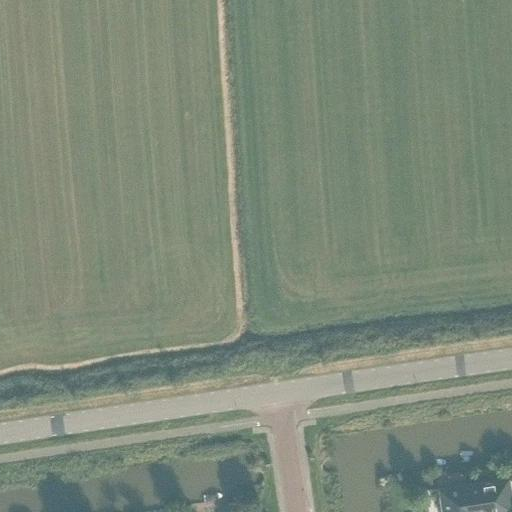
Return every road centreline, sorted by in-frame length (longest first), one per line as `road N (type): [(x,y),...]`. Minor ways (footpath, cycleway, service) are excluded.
road 1 (unclassified): [(0,434),(283,393)]
road 2 (unclassified): [(283,393),(511,359)]
road 3 (unclassified): [(301,511),(283,393)]
